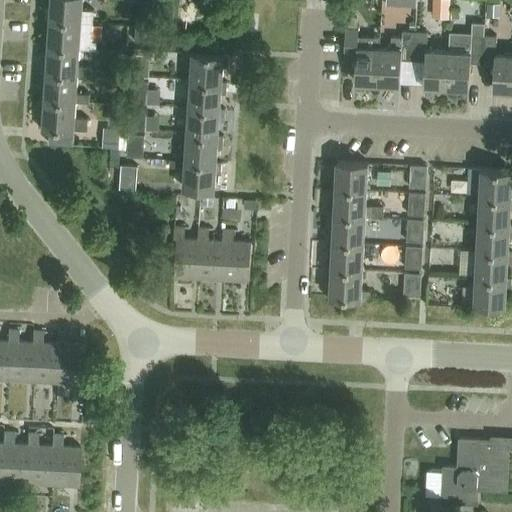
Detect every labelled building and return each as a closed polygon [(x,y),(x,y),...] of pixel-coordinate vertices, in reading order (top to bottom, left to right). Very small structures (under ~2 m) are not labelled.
[(83,7),(83,0),(51,0),(52,6),(47,6),(46,18),(51,19),(51,18),(82,20),(82,21),(92,21),(93,8),(83,7)] [(450,0),(433,0),(433,17),(450,17),(450,0)] [(487,2),(487,15),(500,16),(500,3),(487,2)] [(135,41),(151,42),(153,18),(137,17),(135,41)] [(82,21),(82,20),(51,18),(51,19),(50,32),(45,32),(44,45),(48,45),(49,44),(80,47),(97,48),(98,39),(92,39),(94,21),(92,21),(82,21)] [(471,50),(471,62),(483,62),(484,34),(485,23),(473,22),(472,33),(471,50)] [(377,82),(379,46),(380,35),(358,34),(358,28),(346,27),(345,55),(356,56),(355,81),(377,82)] [(402,35),(403,35),(402,58),(413,59),(415,30),(403,30),(402,35)] [(426,59),(427,48),(428,31),(415,30),(413,59),(426,59)] [(483,62),(494,63),(495,52),(496,52),(497,35),(484,34),(483,62)] [(379,46),(377,82),(401,83),(402,58),(403,35),(402,35),(391,35),(391,47),(379,46)] [(79,65),(80,47),(49,44),(48,45),(47,61),(43,60),(43,72),(47,72),(79,74),(91,75),(92,66),(79,65)] [(135,48),(134,64),(133,75),(158,76),(160,49),(135,48)] [(449,49),(427,48),(426,59),(425,84),(447,86),(449,49)] [(449,49),(447,86),(470,87),(471,62),(471,50),(449,49)] [(223,81),(223,80),(224,66),(229,67),(230,54),(193,52),(191,79),(223,81)] [(495,52),(494,63),(493,88),(511,88),(511,52),(496,52),(495,52)] [(77,92),(79,74),(47,72),(46,87),(41,86),(41,99),(45,99),(77,101),(89,102),(90,93),(77,92)] [(131,101),(147,102),(149,80),(133,79),(131,101)] [(228,81),(223,80),(223,81),(191,79),(189,105),(221,107),(222,93),(227,93),(228,81)] [(76,117),(77,101),(45,99),(44,114),(40,114),(39,126),(87,129),(88,118),(76,117)] [(189,105),(188,132),(219,134),(219,133),(220,120),(225,120),(226,107),(221,107),(189,105)] [(131,106),(129,128),(145,129),(147,107),(131,106)] [(119,148),(120,136),(121,128),(104,127),(103,146),(119,148)] [(127,155),(143,156),(145,133),(129,132),(127,155)] [(224,133),(219,133),(219,134),(188,132),(186,159),(217,161),(218,146),(223,146),(224,133)] [(222,161),(217,161),(186,159),(184,186),(215,188),(216,173),(221,173),(222,161)] [(331,175),(330,187),(335,187),(367,189),(368,162),(337,161),(336,175),(331,175)] [(136,187),(138,165),(122,163),(120,186),(136,187)] [(426,188),(428,165),(411,164),(409,186),(426,188)] [(469,168),(468,192),(480,193),(480,195),(511,197),(511,196),(511,182),(511,181),(511,169),(510,170),(469,168)] [(388,184),(389,172),(378,172),(377,183),(388,184)] [(366,203),(367,189),(335,187),(335,203),(330,202),(329,214),(334,215),(365,216),(366,215),(383,216),(383,204),(366,203)] [(426,192),(409,191),(408,213),(424,214),(426,192)] [(179,195),(179,204),(186,205),(187,196),(179,195)] [(480,195),(478,222),(510,224),(510,223),(510,217),(510,208),(511,208),(511,196),(511,197),(480,195)] [(236,198),(227,198),(227,207),(236,207),(236,198)] [(328,241),(333,241),(364,243),(365,216),(334,215),(333,229),(328,229),(328,241)] [(406,240),(423,241),(424,219),(407,217),(406,240)] [(478,222),(477,249),(508,250),(508,249),(509,243),(509,235),(511,235),(511,222),(510,223),(510,224),(478,222)] [(175,225),(174,236),(177,236),(175,276),(200,277),(202,237),(199,237),(185,236),(185,225),(175,225)] [(199,226),(199,237),(202,237),(200,277),(224,278),(226,238),(223,238),(209,237),(210,227),(199,226)] [(224,228),(223,238),(226,238),(224,278),(249,279),(251,239),(234,239),(235,228),(224,228)] [(327,256),(326,268),(332,268),(363,270),(364,243),(333,241),(332,256),(327,256)] [(405,267),(421,268),(422,247),(406,245),(405,267)] [(477,249),(476,276),(507,277),(507,270),(508,262),(511,262),(511,249),(508,249),(508,250),(477,249)] [(325,283),(325,295),(361,297),(363,270),(332,268),(331,283),(325,283)] [(421,273),(404,272),(403,293),(419,294),(421,273)] [(476,276),(475,303),(506,304),(507,289),(511,289),(511,282),(511,276),(507,277),(476,276)] [(10,328),(9,340),(12,340),(9,378),(34,379),(37,341),(34,341),(19,340),(20,329),(10,328)] [(35,329),(34,341),(37,341),(34,379),(59,381),(61,342),(58,342),(44,341),(44,330),(35,329)] [(59,331),(58,342),(61,342),(59,381),(84,382),(84,369),(86,344),(67,342),(68,331),(59,331)] [(12,340),(9,340),(0,339),(0,377),(9,378),(12,340)] [(2,429),(2,440),(6,440),(4,478),(29,480),(31,441),(27,441),(12,441),(12,430),(2,429)] [(27,430),(27,441),(31,441),(29,480),(54,481),(56,442),(51,442),(37,442),(37,431),(27,430)] [(52,431),(51,442),(56,442),(54,481),(79,482),(81,444),(61,443),(62,432),(52,431)] [(507,489),(510,439),(460,437),(458,465),(450,465),(444,470),(432,469),(428,473),(427,490),(430,494),(442,495),(447,500),(472,502),(478,496),(479,487),(507,489)]
